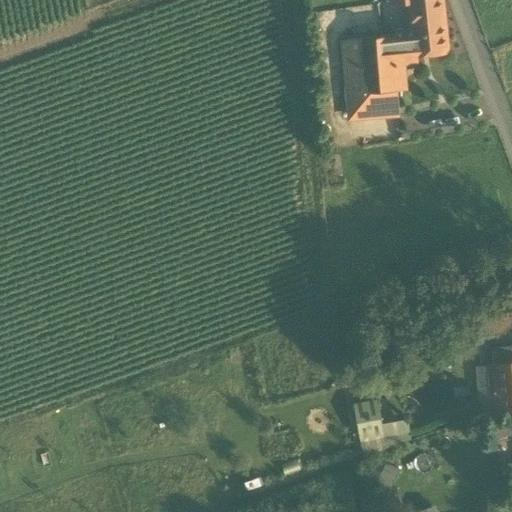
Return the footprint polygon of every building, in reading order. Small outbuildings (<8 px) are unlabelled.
[(402,57),(402,61),(417,60),(416,54),(447,51),(440,0),(407,0),(408,0),(408,1),(411,30),(394,32),(394,36),(397,57),(402,57)] [(343,41),(350,118),(397,114),(395,90),(396,90),(395,75),(404,75),(402,61),(402,57),(397,57),(394,36),(343,41)] [(511,347),(491,350),(492,365),(511,363),(511,347)] [(495,410),(511,408),(511,363),(492,365),(495,410)] [(352,404),(359,443),(406,434),(404,420),(382,424),(378,399),(352,404)]
